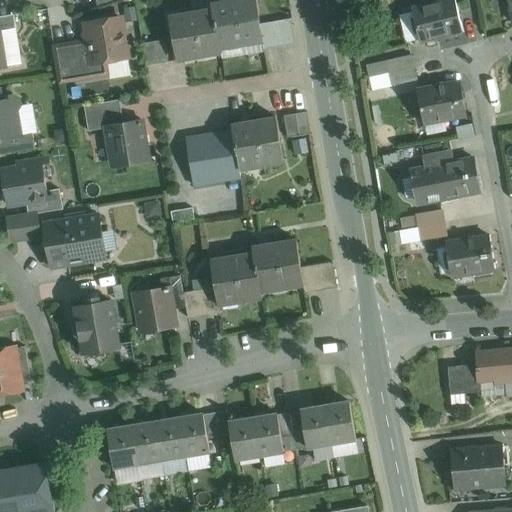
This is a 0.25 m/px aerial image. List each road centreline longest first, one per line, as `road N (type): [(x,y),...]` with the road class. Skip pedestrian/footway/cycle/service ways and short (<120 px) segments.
road 1 (secondary): [(371,343),(312,0)]
road 2 (residential): [(371,343),(275,359),(73,413)]
road 3 (residential): [(511,270),(474,60)]
road 4 (residential): [(73,413),(45,328),(0,252)]
road 5 (secondary): [(406,511),(371,343)]
road 6 (tertiary): [(511,326),(371,343)]
